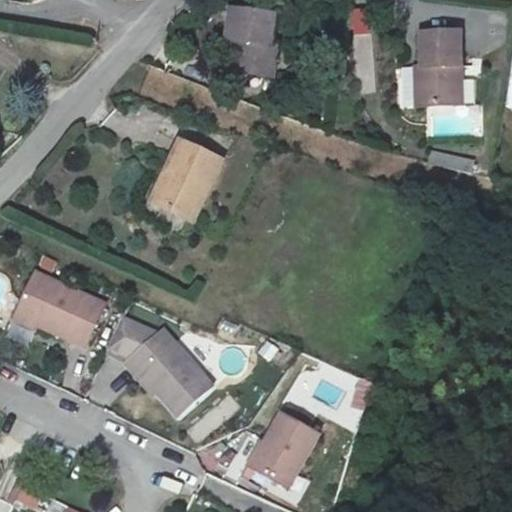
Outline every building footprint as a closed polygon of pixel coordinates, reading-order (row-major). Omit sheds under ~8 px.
[(297,9),(249,4),(246,37),(263,39),(260,70),(299,74),(303,41),(294,40),(297,9)] [(458,104),(461,32),(423,31),(422,65),(413,65),(411,103),(458,104)] [(184,127),(169,159),(181,165),(165,199),(200,215),(232,153),(184,127)] [(432,150),(429,161),(470,175),(474,163),(432,150)] [(152,192),(165,199),(181,165),(169,159),(152,192)] [(17,316),(37,325),(82,347),(98,314),(33,283),(17,316)] [(31,339),(37,325),(17,316),(9,329),(31,339)] [(214,386),(161,332),(120,368),(133,383),(142,376),(181,416),(214,386)] [(281,413),(254,468),(296,490),(325,434),(281,413)] [(13,501),(34,511),(44,493),(23,482),(13,501)]
